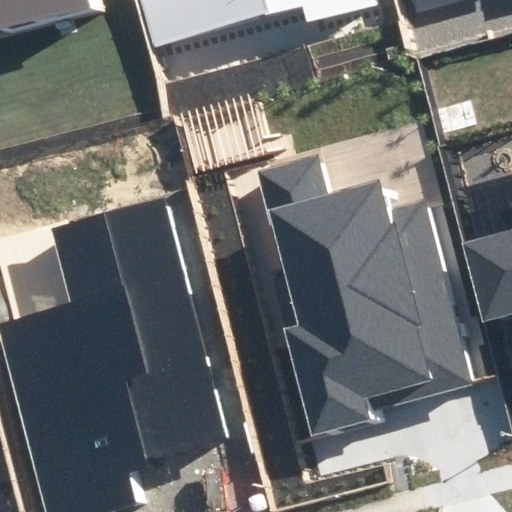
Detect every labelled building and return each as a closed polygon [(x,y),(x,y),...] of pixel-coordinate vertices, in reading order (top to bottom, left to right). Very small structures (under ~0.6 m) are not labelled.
[(0,0),(0,25),(85,1),(85,0),(0,0)] [(143,0),(156,45),(302,2),(308,21),(375,2),(373,0),(143,0)] [(416,0),(419,9),(448,0),(416,0)] [(318,156),(257,171),(296,324),(286,327),(313,430),(370,416),(369,413),(471,388),(424,201),(388,210),(381,183),(328,196),(318,156)] [(223,433),(164,199),(55,226),(74,304),(2,322),(49,511),(107,511),(136,505),(124,458),(223,433)] [(511,233),(467,245),(486,318),(511,311),(511,233)]
